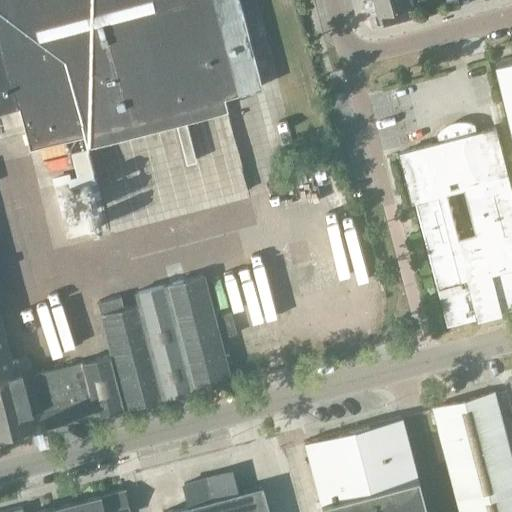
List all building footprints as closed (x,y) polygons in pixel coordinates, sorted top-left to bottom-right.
[(0,0),(0,109),(17,105),(28,147),(261,86),(238,0),(0,0)] [(412,0),(376,0),(379,11),(413,2),(412,0)] [(511,57),(498,61),(511,119),(511,57)] [(511,306),(511,187),(496,126),(476,131),(474,123),(466,121),(464,124),(456,126),(448,128),(445,126),(438,132),(441,140),(401,150),(413,199),(415,199),(447,324),(511,306)] [(230,377),(205,285),(202,273),(132,291),(135,302),(123,306),(120,294),(97,300),(124,405),(230,377)] [(0,434),(29,427),(11,360),(0,318),(0,434)] [(95,414),(122,407),(123,407),(109,353),(80,361),(32,374),(27,356),(11,360),(29,427),(33,426),(34,432),(46,429),(46,425),(94,412),(95,414)] [(511,511),(511,461),(495,395),(493,390),(431,406),(458,511),(511,511)] [(425,511),(400,414),(304,439),(322,511),(425,511)] [(206,511),(268,511),(261,485),(235,492),(229,470),(206,476),(212,498),(203,500),(206,511)] [(162,511),(206,511),(203,500),(212,498),(206,476),(183,483),(188,504),(162,511)] [(129,511),(124,491),(123,490),(100,496),(100,495),(74,501),(76,511),(129,511)] [(76,511),(74,501),(49,508),(49,511),(76,511)]
